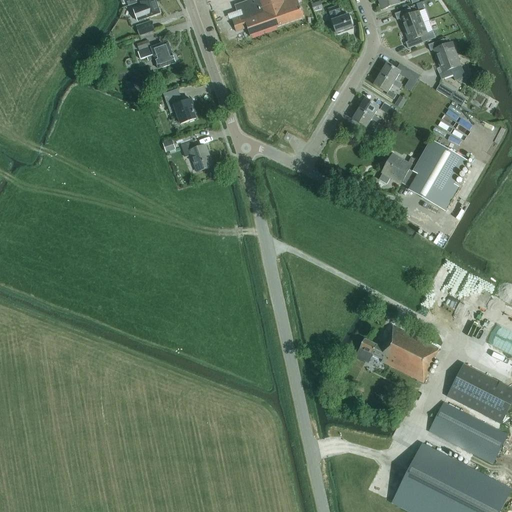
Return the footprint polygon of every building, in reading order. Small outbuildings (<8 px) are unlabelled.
[(146,0),(141,2),(142,6),(133,9),(138,21),(146,19),(161,14),(155,0),(146,0)] [(297,0),(288,0),(284,2),(283,0),(257,0),(258,0),(254,1),(253,0),(251,0),(235,6),(239,17),(232,20),(236,32),(247,28),(251,37),(304,18),(297,0)] [(378,0),(383,10),(399,4),(407,1),(406,0),(378,0)] [(314,12),(322,9),(320,1),(311,4),(314,12)] [(341,18),(339,12),(340,12),(338,6),(329,10),(331,15),(332,15),(334,21),(332,21),(337,33),(353,27),(349,16),(341,18)] [(411,9),(395,14),(398,20),(401,19),(405,30),(424,23),(420,12),(413,14),(411,9)] [(152,20),(136,26),(140,36),(155,30),(152,20)] [(424,43),(422,37),(429,35),(424,23),(405,30),(409,42),(406,43),(409,49),(424,43)] [(444,40),(429,45),(431,52),(434,50),(438,62),(457,54),(453,43),(446,46),(444,40)] [(137,45),(139,51),(151,47),(149,41),(137,45)] [(172,54),(168,42),(138,53),(141,60),(147,58),(148,62),(156,60),(159,69),(176,63),(176,62),(177,60),(176,56),(173,55),(173,54),(172,54)] [(437,68),(440,74),(442,80),(453,76),(455,81),(465,77),(461,66),(462,66),(457,54),(438,62),(440,67),(437,68)] [(387,64),(380,75),(394,83),(393,85),(400,89),(403,85),(396,81),(401,72),(387,64)] [(420,77),(412,72),(408,78),(417,83),(420,77)] [(388,94),(387,95),(394,99),(397,95),(390,91),(393,85),(394,83),(380,75),(374,85),(388,94)] [(440,83),(436,90),(447,97),(451,90),(440,83)] [(451,91),(447,98),(459,105),(463,98),(451,91)] [(193,105),(191,100),(180,104),(178,96),(166,100),(171,114),(176,112),(181,125),(196,119),(191,106),(193,105)] [(400,96),(395,105),(401,109),(406,100),(400,96)] [(382,120),(374,116),(380,107),(366,99),(359,109),(373,118),(372,120),(379,124),(382,120)] [(397,111),(385,104),(380,110),(393,118),(397,111)] [(462,116),(464,111),(453,106),(448,115),(453,117),(451,121),(459,124),(460,124),(472,129),(476,122),(462,116)] [(353,120),(367,128),(366,130),(373,134),(375,130),(368,126),(372,120),(373,118),(359,109),(353,120)] [(166,152),(175,149),(172,140),(163,144),(166,152)] [(197,149),(195,141),(181,146),(185,158),(192,156),(198,172),(213,167),(205,146),(197,149)] [(393,155),(389,162),(387,166),(387,167),(382,174),(383,175),(380,181),(387,185),(390,179),(401,185),(402,184),(411,189),(409,191),(445,212),(459,188),(454,185),(468,161),(432,141),(414,172),(410,170),(413,165),(415,166),(418,160),(416,159),(415,160),(412,158),(408,163),(393,155)] [(426,229),(431,219),(419,213),(414,223),(426,229)] [(365,340),(356,357),(369,364),(369,363),(367,362),(371,354),(383,360),(382,362),(424,383),(436,359),(435,359),(439,350),(394,327),(383,348),(365,340)] [(448,397),(501,425),(511,403),(511,389),(464,365),(448,397)] [(493,464),(508,436),(444,404),(430,432),(493,464)] [(423,446),(394,503),(411,511),(500,511),(511,492),(423,446)]
